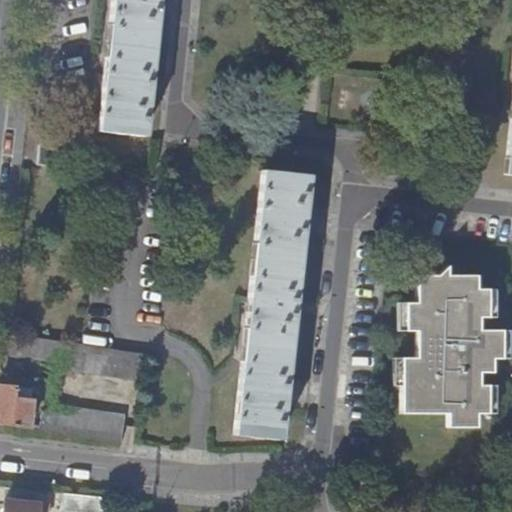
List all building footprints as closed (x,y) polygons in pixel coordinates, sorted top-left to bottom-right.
[(158,0),(111,0),(97,131),(143,136),(148,95),(149,82),(156,24),(157,11),(158,0)] [(61,167),(63,147),(38,145),(35,164),(61,167)] [(262,170),(242,348),(288,355),(293,314),(294,300),(302,229),(304,216),(308,175),(262,170)] [(414,304),(404,304),(404,332),(415,333),(414,359),(399,358),(399,386),(399,414),(445,414),(446,427),(474,427),(474,414),(486,414),(486,385),(477,385),(477,373),(477,360),(490,360),(501,360),(501,332),(479,331),(479,318),(488,318),(488,289),(476,289),(476,277),(447,276),(447,266),(436,276),(415,276),(414,304)] [(404,332),(404,304),(395,304),(396,332),(404,332)] [(149,355),(2,333),(0,354),(60,363),(60,368),(145,380),(149,355)] [(288,355),(242,348),(240,368),(286,375),(288,355)] [(490,373),(490,360),(477,360),(477,373),(490,373)] [(286,375),(240,368),(232,434),(279,440),(283,399),(285,386),(286,375)] [(4,382),(0,381),(0,424),(29,429),(32,401),(15,399),(16,388),(4,387),(4,382)] [(42,412),(40,431),(88,438),(122,443),(126,416),(53,405),(52,413),(42,412)] [(85,496),(59,494),(58,506),(84,509),(85,496)] [(85,496),(84,509),(104,511),(101,498),(85,496)] [(46,511),(47,505),(4,500),(3,511),(46,511)]
